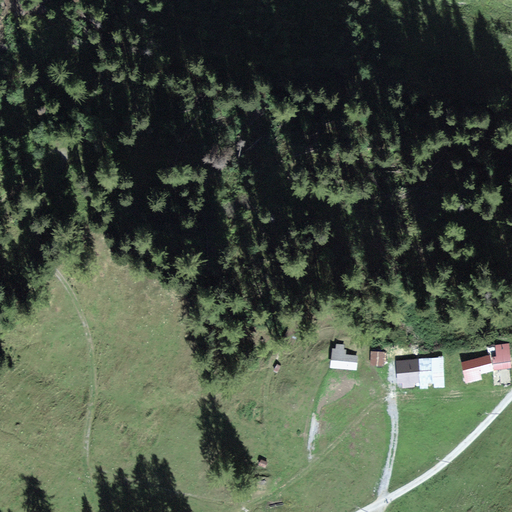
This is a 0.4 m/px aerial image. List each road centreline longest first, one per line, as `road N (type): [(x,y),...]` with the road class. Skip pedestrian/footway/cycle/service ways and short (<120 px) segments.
road 1 (track): [(102,511),(77,322),(41,232),(52,174)]
road 2 (track): [(378,511),(395,412),(387,402),(366,405),(248,511)]
road 3 (track): [(379,502),(436,468),(511,392)]
